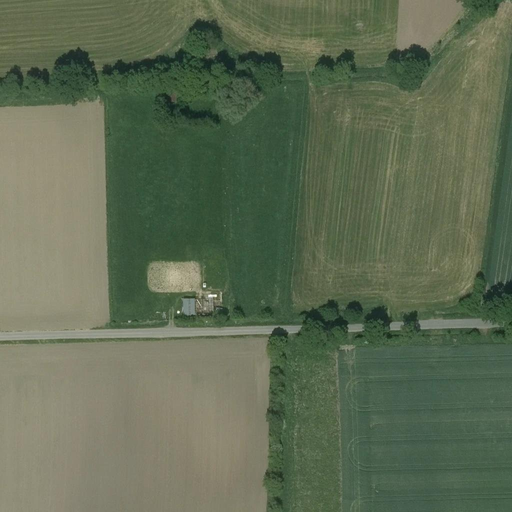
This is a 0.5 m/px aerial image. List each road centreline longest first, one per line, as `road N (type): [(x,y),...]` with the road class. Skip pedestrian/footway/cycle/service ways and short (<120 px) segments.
road 1 (unclassified): [(0,337),(511,324)]
road 2 (track): [(207,0),(227,36),(299,65),(311,88)]
